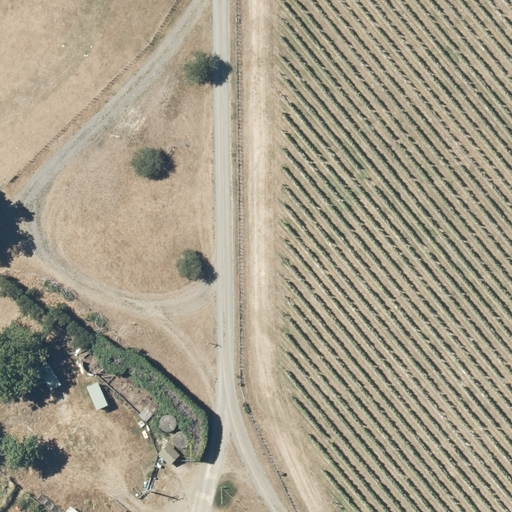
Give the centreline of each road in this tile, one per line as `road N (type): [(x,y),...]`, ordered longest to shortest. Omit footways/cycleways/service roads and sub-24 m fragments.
road 1 (track): [(221,0),(229,402),(282,511)]
road 2 (unknown): [(224,346),(136,326),(45,271),(0,221)]
